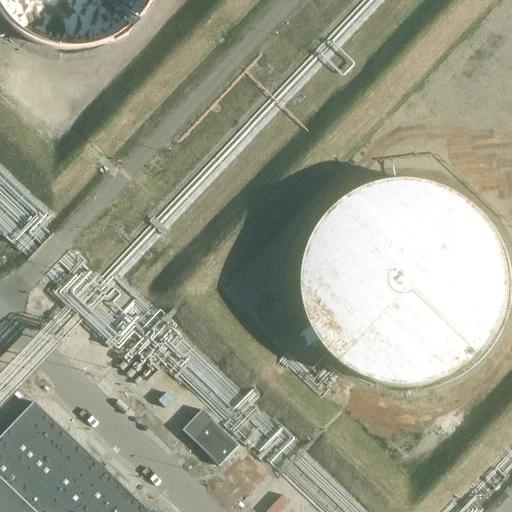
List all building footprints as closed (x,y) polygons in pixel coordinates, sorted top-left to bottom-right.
[(0,0),(0,12),(3,17),(10,25),(19,32),(28,38),(38,43),(49,46),(60,48),(71,49),(82,48),(93,46),(103,42),(113,37),(123,31),(131,24),(138,16),(145,7),(148,0),(0,0)] [(505,299),(506,289),(505,279),(504,269),(501,260),(498,250),(494,241),(489,233),(483,225),(476,217),(469,210),(461,204),(452,199),(443,195),(433,192),(424,189),(414,188),(404,188),(394,188),(384,190),(374,193),(365,196),(356,201),(347,206),(339,212),(332,219),(326,226),(320,235),(315,243),(311,253),(308,262),(306,272),(305,282),(305,292),(305,302),(307,312),(310,321),(314,330),(319,339),(324,348),(330,355),(338,362),(345,369),(354,374),(363,379),(372,383),(381,386),(391,387),(401,388),(411,388),(421,387),(431,385),(441,382),(450,378),(459,373),(467,367),(474,361),(481,353),(487,346),(493,337),(497,328),(501,319),(503,309),(505,299)] [(188,381),(199,367),(206,373),(213,365),(190,347),(172,369),(188,381)] [(146,511),(32,403),(27,408),(0,436),(0,511),(146,511)] [(201,410),(181,431),(219,468),(239,447),(201,410)] [(250,420),(262,429),(269,419),(256,411),(250,420)]
